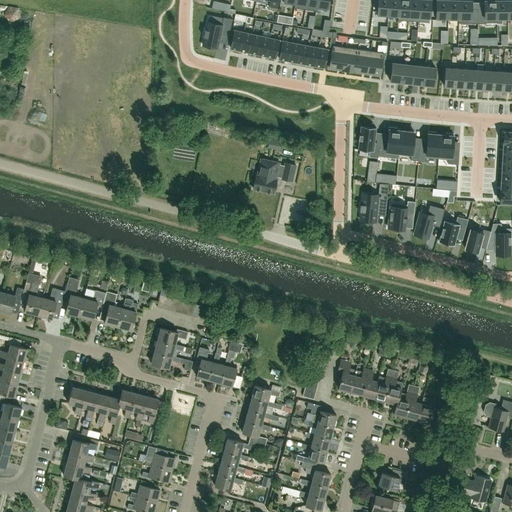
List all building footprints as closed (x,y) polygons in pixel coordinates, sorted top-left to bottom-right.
[(256,0),(256,1),(269,4),(268,9),(276,11),(278,0),(256,0)] [(294,5),(294,7),(305,9),(306,0),(295,0),(295,5),(294,5)] [(306,0),(305,9),(316,11),(317,8),(316,8),(317,0),(306,0)] [(317,0),(316,8),(317,8),(327,10),(328,0),(317,0)] [(378,0),(377,16),(388,17),(389,0),(378,0)] [(389,0),(388,17),(398,17),(399,0),(389,0)] [(398,17),(397,20),(398,20),(408,21),(409,0),(399,0),(398,17)] [(409,0),(408,21),(418,21),(419,0),(409,0)] [(419,0),(418,21),(429,22),(430,0),(419,0)] [(436,0),(436,20),(448,20),(448,0),(436,0)] [(459,0),(448,0),(448,20),(458,20),(459,20),(459,0)] [(458,20),(458,23),(459,23),(477,23),(478,23),(478,10),(471,10),(471,0),(459,0),(459,20),(458,20)] [(478,10),(478,23),(497,23),(496,0),(484,0),(485,10),(478,10)] [(507,0),(496,0),(497,23),(502,23),(502,18),(507,18),(507,0)] [(204,37),(202,45),(213,47),(217,48),(220,34),(229,36),(232,19),(223,17),(223,18),(221,25),(207,22),(206,30),(205,30),(206,30),(204,37),(203,36),(203,37),(204,37)] [(285,17),(284,24),(292,25),(292,20),(293,18),(285,17)] [(234,31),(230,48),(239,50),(243,33),(234,31)] [(243,33),(239,50),(248,52),(252,35),(243,33)] [(252,35),(248,52),(257,54),(261,37),(252,35)] [(261,37),(257,54),(266,56),(270,38),(261,37)] [(270,38),(266,56),(275,58),(279,41),(270,38)] [(282,41),(279,58),(288,60),(291,43),(282,41)] [(291,43),(288,60),(297,62),(300,45),(291,43)] [(300,45),(297,62),(306,64),(309,46),(300,45)] [(333,45),(329,68),(342,70),(345,47),(333,45)] [(309,46),(306,64),(315,65),(318,48),(309,46)] [(345,47),(342,70),(354,72),(358,49),(345,47)] [(318,48),(315,65),(324,67),(327,50),(318,48)] [(358,49),(354,72),(367,74),(370,51),(358,49)] [(370,51),(367,74),(380,75),(383,52),(370,51)] [(392,63),(390,81),(401,82),(403,64),(392,63)] [(403,64),(401,82),(412,83),(414,66),(403,64)] [(414,66),(412,83),(423,85),(425,67),(414,66)] [(425,67),(423,85),(434,86),(436,68),(425,67)] [(445,68),(444,87),(454,87),(455,68),(445,68)] [(455,68),(454,87),(464,88),(465,69),(455,68)] [(465,69),(464,88),(473,89),(475,69),(465,69)] [(475,69),(473,89),(483,89),(484,70),(475,69)] [(484,70),(483,89),(492,90),(494,71),(484,70)] [(494,71),(492,90),(502,90),(503,71),(494,71)] [(511,71),(503,71),(502,90),(511,91),(511,84),(511,71)] [(378,156),(380,142),(374,141),(375,134),(376,127),(361,126),(358,149),(369,151),(368,157),(378,158),(378,156)] [(380,142),(378,156),(398,158),(399,154),(401,131),(396,130),(397,128),(389,127),(387,143),(380,142)] [(401,131),(399,154),(411,156),(410,160),(415,160),(418,161),(420,146),(413,146),(414,132),(401,131)] [(420,146),(418,161),(426,161),(426,157),(438,159),(441,135),(438,135),(438,133),(430,132),(430,134),(428,134),(426,147),(420,146)] [(511,132),(504,132),(503,143),(511,143),(511,132)] [(441,135),(438,159),(448,159),(447,163),(458,164),(459,150),(452,149),(453,142),(454,134),(446,133),(446,135),(441,135)] [(279,150),(281,142),(270,139),(268,148),(279,150)] [(511,143),(503,143),(503,153),(511,153),(511,143)] [(511,153),(503,153),(502,162),(511,162),(511,153)] [(261,159),(257,175),(256,175),(253,189),(273,193),(277,180),(276,180),(276,176),(281,177),(281,178),(292,181),(296,165),(285,163),(284,166),(279,165),(279,163),(261,159)] [(511,162),(502,162),(502,172),(511,172),(511,162)] [(367,179),(375,180),(376,171),(368,170),(367,179)] [(396,174),(376,171),(375,180),(395,183),(396,174)] [(511,172),(502,172),(501,181),(511,181),(511,172)] [(511,181),(501,181),(501,191),(511,191),(511,181)] [(378,196),(362,195),(361,204),(360,204),(359,211),(360,211),(360,220),(376,222),(377,208),(386,209),(389,183),(379,183),(378,196)] [(500,192),(500,202),(511,202),(511,191),(501,191),(500,192)] [(413,218),(415,201),(407,200),(407,204),(390,203),(388,227),(399,229),(399,227),(405,227),(406,218),(413,218)] [(420,212),(414,234),(428,238),(432,225),(440,227),(445,209),(429,204),(427,214),(420,212)] [(453,245),(455,238),(457,231),(464,233),(468,219),(457,217),(456,221),(445,218),(439,241),(453,245)] [(492,223),(488,240),(495,240),(496,255),(510,255),(510,240),(511,240),(511,228),(501,228),(501,223),(493,223),(492,223)] [(470,229),(465,248),(471,250),(470,252),(477,254),(481,241),(487,242),(490,231),(483,229),(482,232),(470,229)] [(40,284),(42,276),(28,273),(26,280),(24,289),(21,297),(27,299),(24,311),(38,314),(42,297),(35,296),(39,284),(40,284)] [(65,291),(63,296),(69,298),(65,312),(79,316),(84,297),(75,295),(77,285),(67,283),(65,291)] [(2,292),(0,300),(0,310),(10,313),(13,301),(20,303),(21,297),(24,289),(17,287),(14,295),(2,292)] [(42,297),(38,314),(51,318),(55,305),(60,307),(63,296),(65,291),(52,287),(49,299),(42,297)] [(161,288),(160,295),(157,306),(162,308),(167,289),(161,288)] [(168,289),(167,289),(162,308),(168,309),(171,298),(166,297),(168,289)] [(106,293),(95,290),(92,300),(84,297),(79,316),(93,319),(96,305),(102,307),(106,293)] [(106,291),(106,293),(102,307),(108,308),(104,322),(117,326),(122,308),(113,306),(116,294),(106,291)] [(122,308),(117,326),(131,329),(136,311),(135,311),(137,304),(133,302),(133,300),(125,298),(122,308)] [(171,298),(168,309),(174,311),(177,300),(171,298)] [(182,301),(177,300),(174,311),(180,312),(182,301)] [(188,303),(182,301),(180,312),(185,314),(188,303)] [(194,304),(188,303),(185,314),(191,315),(194,304)] [(200,306),(194,304),(191,315),(197,317),(200,306)] [(176,332),(160,328),(160,329),(158,328),(156,334),(158,335),(157,339),(175,344),(177,337),(185,339),(187,332),(177,329),(176,332)] [(175,344),(157,339),(154,351),(172,356),(174,348),(182,350),(184,346),(175,344)] [(235,352),(239,353),(241,345),(230,342),(228,350),(235,352)] [(7,356),(23,361),(26,349),(10,344),(8,352),(0,350),(0,356),(6,358),(7,356)] [(379,349),(378,355),(383,357),(386,346),(379,344),(378,349),(379,349)] [(314,353),(325,355),(326,349),(315,346),(314,353)] [(204,350),(201,359),(196,376),(208,380),(213,362),(205,360),(208,351),(204,350)] [(226,356),(224,365),(220,383),(231,386),(236,368),(228,366),(231,357),(233,358),(235,352),(228,350),(226,356)] [(172,356),(154,351),(150,363),(169,368),(171,360),(179,362),(180,358),(172,356)] [(215,353),(213,362),(208,380),(220,383),(224,365),(217,363),(219,354),(215,353)] [(314,353),(312,359),(323,362),(325,355),(314,353)] [(422,357),(411,354),(409,362),(413,363),(414,361),(420,363),(422,357)] [(7,356),(6,358),(4,364),(0,363),(0,368),(3,370),(4,368),(20,372),(23,361),(7,356)] [(312,359),(310,365),(321,368),(323,362),(312,359)] [(350,391),(356,370),(349,368),(350,363),(341,360),(338,370),(343,371),(338,388),(350,391)] [(420,373),(424,374),(427,372),(428,368),(426,364),(422,364),(420,365),(418,370),(420,373)] [(321,368),(310,365),(309,371),(320,374),(321,368)] [(4,368),(3,370),(1,376),(0,375),(0,381),(0,380),(17,384),(20,372),(4,368)] [(362,372),(356,370),(350,391),(361,394),(368,370),(363,369),(362,372)] [(379,376),(377,382),(373,397),(385,401),(393,370),(388,369),(386,378),(379,376)] [(368,370),(361,394),(373,397),(377,382),(371,380),(373,371),(368,370)] [(398,372),(393,370),(385,401),(396,404),(398,397),(400,393),(401,388),(394,386),(398,372)] [(309,371),(307,377),(318,380),(320,374),(309,371)] [(483,373),(480,385),(492,388),(494,381),(497,382),(498,377),(483,373)] [(307,377),(306,384),(317,387),(318,380),(307,377)] [(0,380),(0,381),(0,392),(13,396),(17,384),(0,380)] [(449,384),(445,383),(439,381),(435,394),(445,396),(449,384)] [(306,384),(304,390),(315,393),(317,387),(306,384)] [(254,385),(251,397),(267,401),(269,394),(278,396),(279,392),(271,390),(271,389),(254,385)] [(396,404),(394,413),(405,417),(414,386),(409,385),(406,394),(400,393),(398,397),(396,404)] [(418,387),(414,386),(405,417),(416,420),(421,404),(414,402),(418,387)] [(80,406),(84,390),(72,387),(68,403),(76,405),(74,413),(80,414),(82,406),(80,406)] [(122,389),(119,399),(120,399),(118,406),(126,408),(124,416),(129,417),(131,409),(130,409),(134,393),(122,389)] [(96,393),(84,390),(80,406),(82,406),(88,408),(86,416),(91,417),(93,410),(92,409),(96,393)] [(315,393),(304,390),(302,396),(313,399),(315,393)] [(103,421),(105,413),(103,412),(108,396),(96,393),(92,409),(93,410),(99,411),(97,419),(103,421)] [(136,419),(141,420),(143,413),(141,412),(146,396),(134,393),(130,409),(131,409),(138,411),(136,419)] [(119,399),(108,396),(103,412),(105,413),(111,415),(109,422),(115,424),(117,416),(116,415),(118,406),(120,399),(119,399)] [(158,399),(146,396),(141,412),(143,413),(149,414),(147,422),(153,423),(153,422),(157,424),(159,416),(154,415),(158,399)] [(251,397),(248,409),(264,413),(266,406),(281,409),(282,405),(267,401),(251,397)] [(423,397),(421,404),(416,420),(429,423),(435,398),(430,397),(430,399),(423,397)] [(486,415),(491,416),(488,426),(483,425),(503,431),(507,415),(511,416),(511,402),(502,400),(500,410),(494,408),(495,405),(489,403),(486,405),(484,411),(486,415)] [(310,413),(314,414),(312,421),(317,422),(317,423),(333,427),(336,415),(320,411),(321,406),(307,402),(306,407),(311,409),(310,413)] [(1,415),(17,419),(21,407),(4,403),(2,411),(0,410),(0,416),(1,416),(1,415)] [(286,404),(283,411),(292,414),(295,408),(286,404)] [(264,413),(248,409),(245,420),(261,425),(261,424),(263,417),(278,421),(279,416),(264,413)] [(1,415),(1,416),(0,419),(0,427),(14,431),(17,419),(1,415)] [(58,419),(56,426),(63,428),(64,421),(58,419)] [(261,425),(245,420),(242,432),(250,434),(249,439),(265,444),(267,438),(258,436),(260,429),(269,431),(270,427),(261,424),(261,425)] [(317,423),(317,422),(312,421),(308,420),(307,424),(316,426),(314,434),(330,439),(333,427),(317,423)] [(0,427),(0,439),(11,443),(14,431),(0,427)] [(91,428),(89,435),(101,438),(103,431),(91,428)] [(314,434),(305,432),(304,436),(313,438),(311,446),(327,450),(330,439),(314,434)] [(0,452),(8,455),(11,443),(0,439),(0,452)] [(73,439),(69,451),(86,455),(86,454),(88,448),(96,450),(97,444),(89,442),(89,443),(73,439)] [(227,439),(223,450),(240,455),(241,447),(250,450),(251,446),(264,449),(265,444),(249,439),(248,444),(243,443),(227,439)] [(311,446),(302,443),(301,448),(309,450),(308,457),(307,458),(317,460),(324,462),(327,450),(311,446)] [(107,448),(105,457),(117,460),(119,451),(107,448)] [(156,448),(154,453),(152,462),(146,460),(145,465),(151,466),(151,465),(171,470),(175,458),(166,456),(168,451),(156,448)] [(223,450),(220,462),(236,466),(237,466),(239,459),(247,461),(248,457),(240,455),(223,450)] [(86,455),(69,451),(66,463),(83,467),(83,466),(85,460),(92,462),(94,456),(86,454),(86,455)] [(0,465),(5,467),(8,455),(0,452),(0,465)] [(307,458),(308,457),(296,454),(295,460),(302,462),(316,465),(317,460),(307,458)] [(220,462),(217,474),(233,478),(234,478),(235,470),(244,473),(243,474),(251,476),(252,470),(237,466),(236,466),(220,462)] [(316,465),(302,462),(301,467),(306,468),(314,470),(315,470),(316,465)] [(83,467),(66,463),(63,475),(74,478),(75,478),(80,479),(82,471),(89,473),(91,468),(83,466),(83,467)] [(151,465),(151,466),(149,473),(143,472),(142,476),(148,478),(148,477),(168,482),(171,470),(151,465)] [(314,470),(306,468),(305,472),(313,475),(311,482),(327,486),(331,474),(315,470),(314,470)] [(407,472),(392,469),(391,474),(382,472),(378,485),(396,490),(398,482),(404,484),(407,472)] [(233,478),(217,474),(214,486),(230,490),(232,482),(241,484),(242,480),(234,478),(233,478)] [(261,485),(268,487),(269,487),(271,478),(264,476),(261,485)] [(485,501),(491,480),(477,476),(475,482),(464,479),(461,492),(471,495),(471,497),(485,501)] [(75,478),(74,478),(71,490),(88,494),(89,492),(90,486),(98,488),(99,483),(91,481),(91,482),(80,479),(75,478)] [(311,482),(303,479),(301,484),(310,486),(308,493),(324,498),(327,486),(311,482)] [(511,504),(511,485),(508,484),(503,502),(511,504)] [(136,497),(157,502),(160,490),(139,485),(137,493),(131,492),(130,497),(136,498),(136,497)] [(71,490),(68,501),(85,506),(85,504),(87,498),(95,500),(96,494),(89,492),(88,494),(71,490)] [(321,510),(324,498),(308,493),(300,491),(298,495),(307,498),(305,505),(321,510)] [(392,500),(375,495),(375,496),(373,495),(371,502),(373,503),(372,509),(378,511),(377,511),(395,511),(396,510),(397,510),(399,502),(392,500)] [(493,511),(497,511),(501,498),(494,496),(490,511),(493,511)] [(136,497),(136,498),(134,505),(128,503),(127,508),(133,510),(134,509),(146,511),(153,511),(157,502),(136,497)] [(68,501),(65,511),(83,511),(84,510),(92,511),(93,506),(85,504),(85,506),(68,501)] [(426,511),(428,504),(421,503),(419,511),(426,511)]
